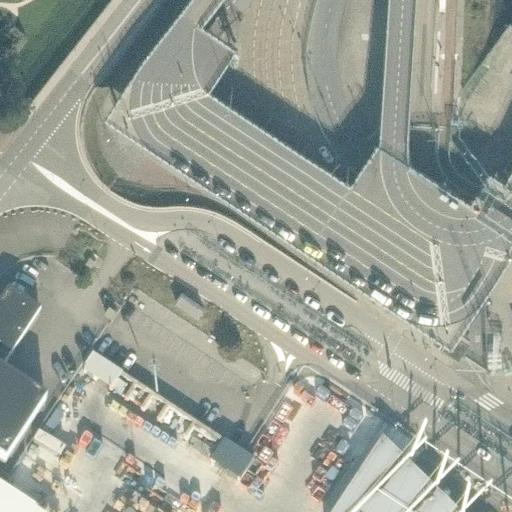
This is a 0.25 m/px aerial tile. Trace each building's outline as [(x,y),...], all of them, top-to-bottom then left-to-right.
[(91,254),(87,260),(93,263),(97,257),(91,254)] [(186,293),(182,290),(176,299),(199,315),(205,306),(186,293)] [(0,375),(4,369),(41,315),(32,309),(8,294),(7,295),(0,305),(0,464),(4,467),(45,405),(0,377),(0,375)] [(133,294),(129,299),(137,303),(140,299),(133,294)] [(110,302),(106,309),(113,314),(117,307),(110,302)] [(460,348),(467,338),(447,325),(440,335),(460,348)] [(501,342),(490,342),(490,366),(502,366),(501,342)] [(94,357),(84,373),(86,374),(95,380),(97,381),(111,390),(112,391),(123,375),(94,357)] [(328,426),(344,403),(308,377),(293,397),(304,404),(289,424),(306,436),(318,419),(328,426)] [(124,436),(131,425),(108,410),(101,421),(124,436)] [(341,511),(346,511),(376,467),(384,472),(444,511),(453,511),(385,445),(341,511)] [(444,511),(384,472),(376,467),(346,511),(444,511)] [(36,511),(0,488),(0,511),(36,511)]
